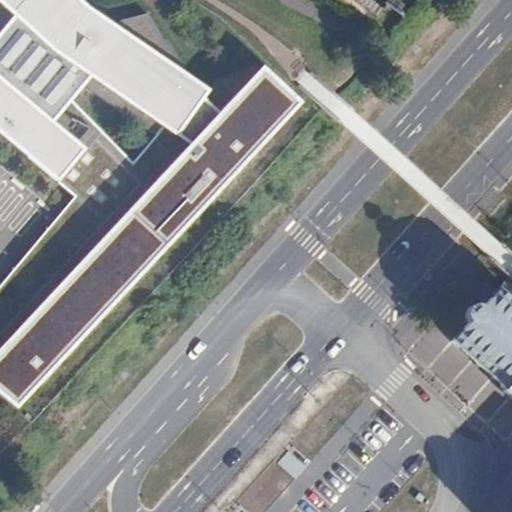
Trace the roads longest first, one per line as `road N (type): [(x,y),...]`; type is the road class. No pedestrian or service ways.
road 1 (primary): [(511,12),(254,300)]
road 2 (primary): [(340,330),(511,136)]
road 3 (primary): [(176,511),(340,330)]
road 4 (residential): [(453,511),(468,466),(457,447),(340,330)]
road 5 (primary): [(254,300),(135,437)]
